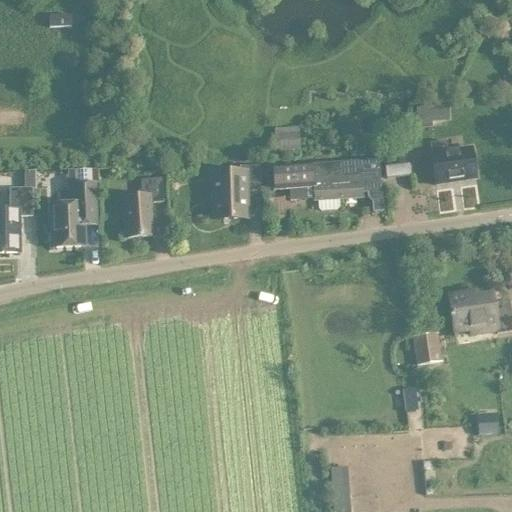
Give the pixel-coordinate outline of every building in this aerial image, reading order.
[(45,13),(46,26),(67,25),(67,13),(45,13)] [(483,14),(475,30),(484,35),(492,18),(483,14)] [(446,118),(445,103),(412,105),(413,125),(429,125),(428,119),(446,118)] [(270,132),(272,150),(297,148),(295,130),(270,132)] [(425,141),(431,184),(474,177),(468,144),(445,147),(443,138),(425,141)] [(380,154),(383,177),(407,174),(404,150),(380,154)] [(263,165),(261,166),(261,174),(266,176),(268,188),(311,184),(311,199),(358,195),(358,191),(378,190),(376,158),(332,161),(265,166),(263,165)] [(241,188),(255,187),(255,164),(235,164),(235,170),(207,171),(208,217),(242,216),(241,188)] [(92,168),(84,169),(85,182),(92,182),(92,168)] [(151,236),(149,203),(161,202),(159,178),(138,180),(139,196),(120,197),(123,238),(151,236)] [(80,212),(93,211),(92,183),(69,184),(70,199),(62,200),(63,204),(48,204),(50,248),(81,247),(80,212)] [(17,216),(30,216),(29,188),(7,189),(8,211),(0,210),(0,252),(18,253),(17,216)] [(264,199),(265,210),(281,208),(280,198),(264,199)] [(378,200),(368,201),(369,211),(379,210),(378,200)] [(468,334),(493,330),(494,332),(508,330),(506,299),(489,301),(488,294),(464,298),(463,293),(446,295),(451,331),(467,329),(468,334)] [(437,360),(433,332),(408,336),(413,364),(437,360)] [(494,416),(474,417),(474,434),(494,433),(494,416)]
